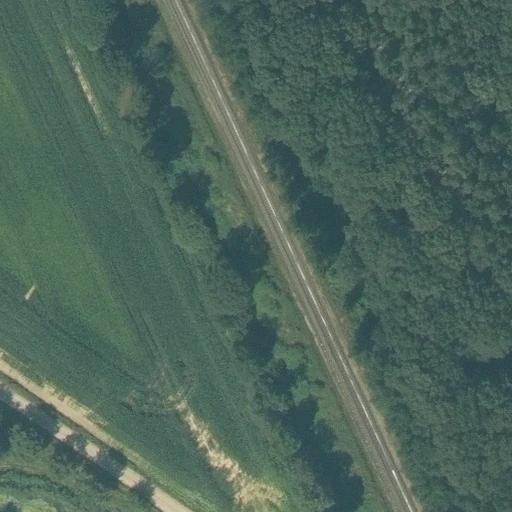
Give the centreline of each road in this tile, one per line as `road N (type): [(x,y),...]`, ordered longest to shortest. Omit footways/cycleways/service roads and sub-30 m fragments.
road 1 (track): [(511,340),(358,0)]
road 2 (track): [(170,511),(0,395)]
